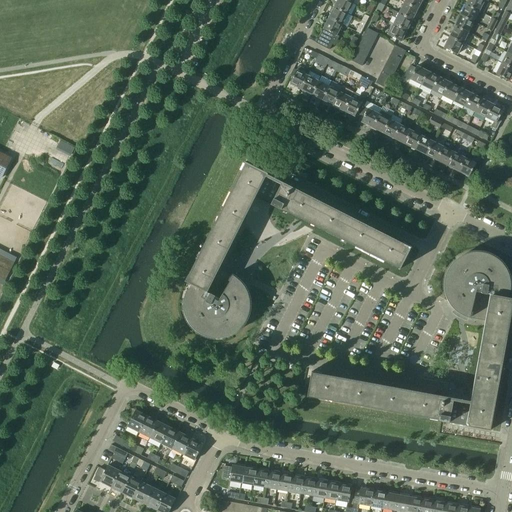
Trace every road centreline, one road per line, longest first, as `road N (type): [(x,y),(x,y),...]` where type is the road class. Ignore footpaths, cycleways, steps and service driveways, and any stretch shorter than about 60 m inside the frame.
road 1 (residential): [(404,376),(273,350),(322,251),(408,294)]
road 2 (residential): [(503,493),(241,442),(220,431)]
road 3 (residential): [(260,113),(451,211)]
road 4 (residential): [(430,250),(286,173)]
road 5 (residential): [(444,0),(418,51),(511,96)]
road 6 (residential): [(60,511),(126,388)]
road 7 (residential): [(260,113),(318,0)]
road 8 (unknown): [(404,376),(434,383),(447,366),(458,330),(437,310)]
